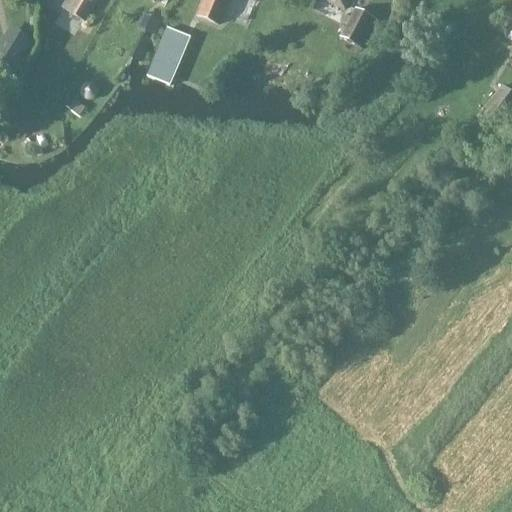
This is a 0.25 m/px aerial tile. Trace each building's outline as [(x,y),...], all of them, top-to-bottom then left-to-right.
[(75,0),(67,13),(83,23),(97,0),(75,0)] [(206,0),(198,18),(217,26),(227,0),(246,0),(256,4),(257,0),(206,0)] [(321,0),(343,11),(348,0),(321,0)] [(355,11),(350,19),(343,16),(339,23),(346,27),(338,40),(361,52),(377,22),(355,11)] [(160,20),(143,12),(136,27),(154,35),(160,20)] [(9,29),(0,43),(0,82),(9,88),(35,45),(9,29)] [(166,30),(146,77),(170,87),(189,39),(166,30)] [(476,119),(486,127),(480,135),(489,143),(495,135),(511,113),(511,95),(502,88),(476,119)]
